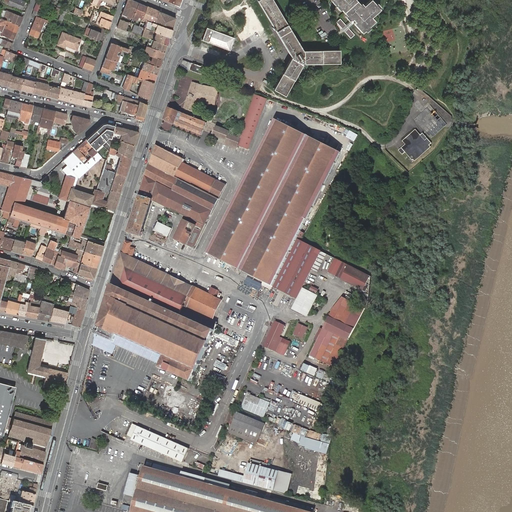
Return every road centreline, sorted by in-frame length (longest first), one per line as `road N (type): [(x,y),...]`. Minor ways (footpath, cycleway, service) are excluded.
road 1 (tertiary): [(99,290),(152,131)]
road 2 (tertiary): [(52,481),(88,337)]
road 3 (residential): [(102,116),(36,175),(0,166)]
